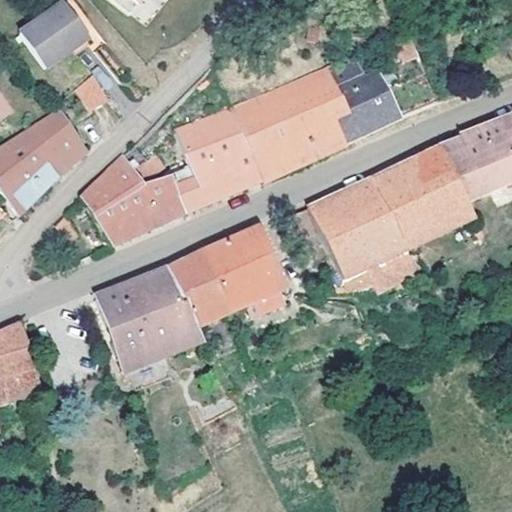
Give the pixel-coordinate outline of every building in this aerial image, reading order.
[(120,0),(138,14),(149,0),(120,0)] [(91,43),(65,8),(21,40),(46,75),(91,43)] [(428,59),(422,44),(408,50),(413,66),(428,59)] [(410,67),(413,66),(408,50),(395,54),(399,66),(409,63),(410,67)] [(377,71),(338,91),(342,101),(324,109),(342,150),(369,138),(399,124),(377,71)] [(342,101),(338,91),(330,74),(300,89),(235,116),(265,185),(265,186),(302,169),(342,150),(324,109),(342,101)] [(106,103),(94,83),(73,96),(87,116),(106,103)] [(0,119),(11,114),(0,91),(0,119)] [(83,156),(57,116),(0,154),(0,199),(15,220),(50,186),(83,156)] [(265,185),(235,116),(178,136),(193,172),(197,183),(174,191),(183,218),(219,203),(265,185)] [(511,173),(511,121),(475,136),(461,142),(483,188),(511,173)] [(483,188),(461,142),(439,153),(461,198),(483,188)] [(473,222),(461,198),(439,153),(372,185),(403,255),(473,222)] [(134,169),(139,179),(162,166),(157,156),(134,169)] [(183,218),(174,191),(170,179),(139,187),(121,161),(80,201),(113,250),(140,238),(183,218)] [(197,183),(193,172),(170,179),(174,191),(197,183)] [(332,226),(316,232),(319,237),(343,285),(403,255),(372,185),(323,208),(332,226)] [(314,228),(316,232),(332,226),(323,208),(307,214),(314,228)] [(314,228),(307,214),(287,222),(293,236),(314,228)] [(77,239),(65,219),(54,230),(64,247),(77,239)] [(276,251),(319,237),(316,232),(314,228),(293,236),(273,243),(276,251)] [(226,322),(284,297),(259,235),(225,249),(199,260),(200,262),(226,322)] [(226,322),(200,262),(178,273),(168,277),(193,336),(226,322)] [(193,336),(168,277),(131,292),(95,306),(123,378),(199,351),(193,336)] [(24,335),(0,346),(0,418),(15,415),(15,412),(35,407),(37,415),(44,413),(43,406),(46,405),(42,383),(34,355),(24,335)]
